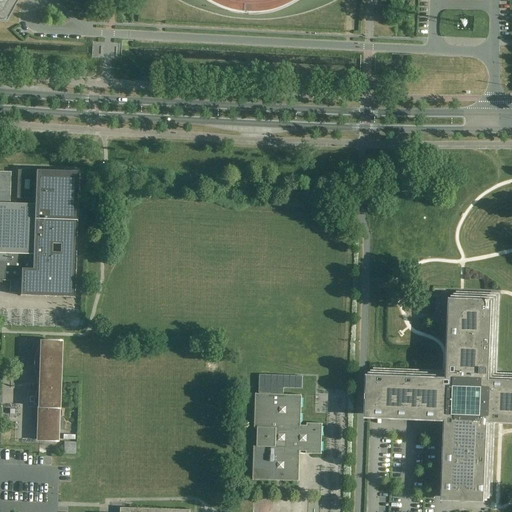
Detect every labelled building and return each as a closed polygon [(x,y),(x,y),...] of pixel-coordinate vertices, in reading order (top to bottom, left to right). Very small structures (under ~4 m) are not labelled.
[(0,0),(0,22),(5,22),(14,6),(17,1),(18,0),(0,0)] [(78,172),(35,171),(17,170),(17,199),(34,199),(34,205),(9,204),(10,172),(0,171),(0,275),(1,276),(1,281),(10,281),(9,293),(20,293),(20,296),(74,297),(78,172)] [(369,377),(368,416),(448,419),(444,498),(483,500),(483,498),(486,498),(486,495),(488,495),(488,493),(491,493),(494,420),(511,421),(511,377),(495,377),(495,374),(499,295),(460,293),(459,296),(457,295),(457,298),(455,298),(454,300),(452,300),(449,373),(449,375),(376,372),(374,372),(374,374),(372,374),(372,377),(369,377)] [(36,390),(35,392),(35,394),(34,396),(33,398),(33,400),(33,401),(33,403),(33,405),(34,405),(39,405),(37,440),(57,441),(60,342),(41,342),(40,346),(39,346),(39,345),(38,347),(37,349),(36,351),(35,353),(34,356),(34,358),(34,360),(33,362),(33,364),(33,367),(33,369),(34,371),(34,373),(35,375),(35,376),(36,378),(36,380),(36,382),(36,384),(36,386),(36,388),(36,390)] [(302,389),(302,377),(259,375),(259,394),(255,394),(254,428),(257,428),(257,446),(254,446),(253,480),(299,482),(300,451),(306,452),(306,454),(321,455),(322,424),(307,423),(307,426),(301,425),(302,395),(283,395),(283,388),(302,389)] [(64,442),(63,454),(75,455),(76,442),(64,442)]
